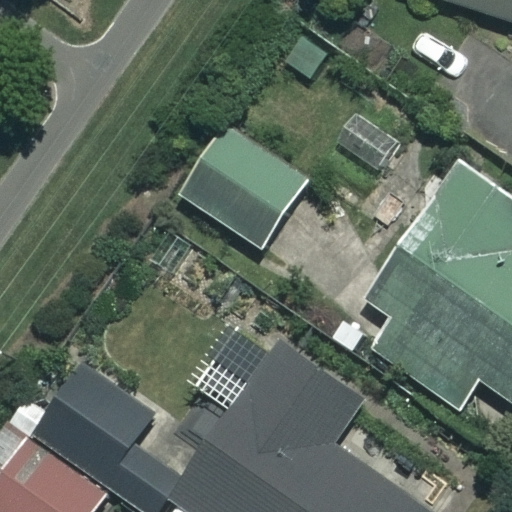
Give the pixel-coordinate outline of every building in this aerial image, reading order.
[(511,0),(440,0),(511,21),(511,0)] [(310,179),(232,122),(186,185),(263,242),(310,179)] [(511,196),(465,164),(371,297),(400,318),(372,358),(451,413),(478,374),(511,398),(511,196)] [(368,402),(284,343),(174,496),(196,511),(433,511),(338,444),(368,402)] [(82,364),(46,419),(161,495),(178,469),(134,441),(154,411),(82,364)] [(94,511),(109,493),(34,438),(0,483),(0,511),(94,511)]
